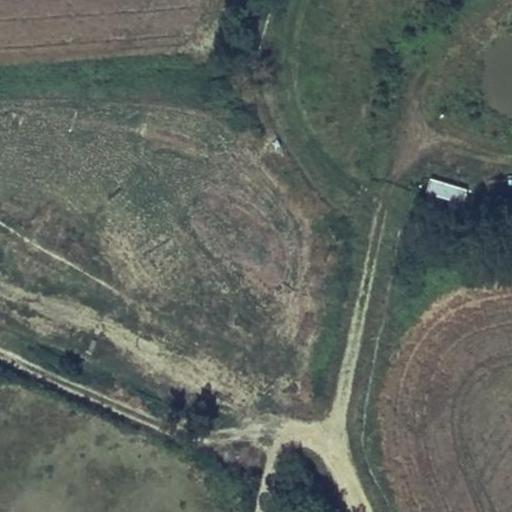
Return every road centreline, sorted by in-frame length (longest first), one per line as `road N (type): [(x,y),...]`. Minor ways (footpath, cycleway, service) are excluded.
road 1 (track): [(363,511),(310,436),(187,354),(0,282)]
road 2 (track): [(355,491),(339,434),(344,368),(391,184)]
